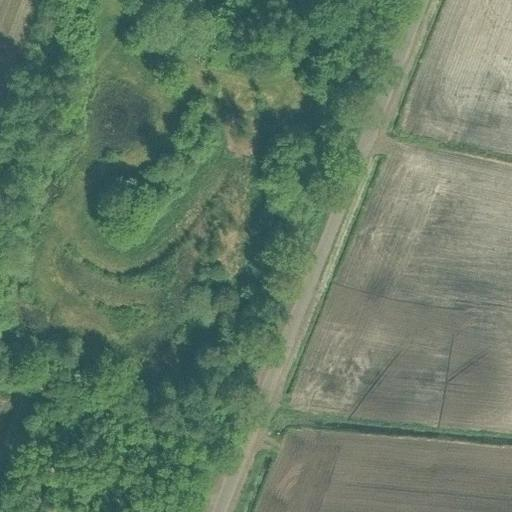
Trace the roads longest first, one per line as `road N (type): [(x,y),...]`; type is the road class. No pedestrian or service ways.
road 1 (unclassified): [(218,511),(421,0)]
road 2 (track): [(146,0),(163,47),(188,68),(234,83),(272,83),(306,70),(321,46),(317,0)]
